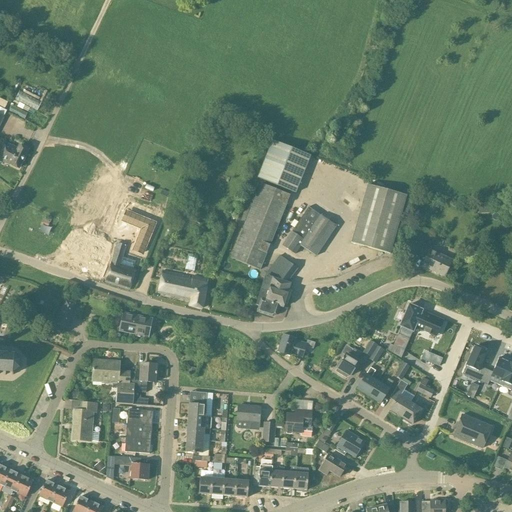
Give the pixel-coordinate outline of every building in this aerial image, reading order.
[(37,110),(43,100),(21,89),(15,99),(37,110)] [(310,156),(272,141),(257,177),(295,192),(310,156)] [(17,149),(4,143),(0,150),(0,158),(18,168),(28,149),(20,145),(17,149)] [(260,270),(290,195),(261,183),(231,258),(260,270)] [(390,254),(407,195),(368,184),(351,242),(390,254)] [(350,206),(354,202),(337,187),(334,190),(350,206)] [(316,256),(336,226),(308,206),(282,245),(295,254),(301,246),(316,256)] [(92,207),(81,238),(93,242),(104,211),(92,207)] [(125,217),(121,226),(140,234),(132,254),(141,258),(153,228),(125,217)] [(415,232),(413,237),(422,241),(424,236),(415,232)] [(108,248),(87,240),(83,249),(80,248),(74,263),(102,274),(108,259),(105,258),(108,248)] [(116,241),(106,283),(130,289),(138,261),(124,257),(127,244),(116,241)] [(445,277),(452,260),(430,249),(431,248),(419,242),(414,252),(425,257),(421,266),(445,277)] [(188,253),(187,259),(186,259),(185,259),(184,263),(186,263),(185,269),(185,270),(194,272),(198,255),(197,255),(188,253)] [(265,302),(279,306),(283,307),(291,284),(288,283),(298,268),(280,255),(261,280),(271,284),(268,292),(260,290),(257,299),(257,300),(261,301),(261,299),(265,301),(265,302)] [(192,279),(189,278),(189,276),(162,270),(158,293),(191,300),(190,305),(202,308),(209,279),(193,276),(192,279)] [(67,328),(76,303),(65,299),(56,325),(67,328)] [(276,315),(279,306),(265,302),(265,301),(261,299),(261,301),(257,300),(256,306),(259,307),(257,312),(272,317),(276,315)] [(405,300),(395,321),(408,327),(411,321),(417,309),(418,306),(405,300)] [(417,309),(411,321),(431,331),(438,318),(417,309)] [(148,338),(152,319),(123,313),(119,331),(148,338)] [(302,358),(306,344),(295,340),(295,339),(283,335),(277,352),(290,356),(290,355),(302,358)] [(363,353),(370,357),(377,346),(370,341),(363,353)] [(405,350),(390,344),(387,350),(401,359),(405,350)] [(377,346),(370,357),(370,358),(369,360),(375,364),(383,350),(377,346)] [(468,362),(465,369),(475,374),(473,378),(480,381),(485,370),(479,367),(485,353),(483,352),(484,350),(475,346),(471,354),(470,353),(466,361),(468,362)] [(361,353),(354,348),(349,356),(346,354),(337,369),(338,369),(337,372),(343,376),(345,373),(350,376),(359,362),(357,361),(361,353)] [(0,372),(12,374),(19,368),(19,360),(14,354),(0,352),(0,372)] [(439,366),(442,358),(431,354),(427,361),(439,366)] [(485,370),(480,381),(487,384),(489,380),(499,385),(510,362),(501,358),(500,360),(498,359),(491,373),(485,370)] [(116,404),(133,405),(134,384),(134,381),(135,377),(130,377),(130,372),(119,371),(119,362),(94,360),(92,382),(113,383),(112,388),(117,388),(116,404)] [(410,367),(403,362),(394,376),(402,380),(410,367)] [(511,363),(510,362),(499,385),(510,390),(508,394),(511,396),(511,363)] [(134,384),(133,405),(148,406),(148,399),(141,398),(141,393),(146,393),(147,382),(155,382),(157,365),(141,364),(140,381),(134,381),(134,384)] [(368,397),(378,382),(377,381),(371,378),(376,370),(370,367),(366,374),(357,390),(368,397)] [(378,382),(368,397),(380,404),(389,389),(394,382),(389,379),(384,386),(378,382)] [(390,410),(401,417),(410,403),(400,396),(407,384),(401,380),(390,398),(395,402),(390,410)] [(425,386),(424,385),(421,383),(420,383),(416,392),(430,399),(434,391),(425,386)] [(479,386),(472,383),(470,388),(477,391),(479,386)] [(189,404),(188,416),(205,417),(207,393),(197,393),(196,404),(189,404)] [(96,414),(97,404),(82,402),(81,411),(74,410),(72,440),(98,442),(99,433),(92,432),(93,414),(96,414)] [(410,403),(401,417),(412,424),(417,417),(420,418),(426,407),(419,403),(416,406),(410,403)] [(259,423),(260,407),(238,406),(237,421),(236,427),(238,428),(246,429),(248,428),(259,428),(259,423)] [(127,424),(152,426),(153,412),(128,410),(127,424)] [(310,427),(311,412),(295,410),(295,415),(287,414),(285,432),(301,434),(301,436),(312,437),(312,427),(310,427)] [(491,427),(462,415),(453,436),(482,449),(491,427)] [(188,416),(187,428),(209,429),(210,417),(205,417),(188,416)] [(273,443),(275,424),(264,423),(263,442),(273,443)] [(151,440),(152,426),(127,424),(126,438),(151,440)] [(187,428),(186,440),(203,441),(204,435),(208,435),(209,429),(187,428)] [(325,430),(319,441),(324,444),(331,433),(325,430)] [(355,457),(364,443),(346,432),(337,446),(335,450),(345,456),(347,452),(355,457)] [(149,454),(151,440),(126,438),(125,452),(149,454)] [(210,441),(203,441),(186,440),(185,452),(193,453),(193,457),(199,457),(199,456),(202,456),(208,457),(210,441)] [(324,444),(319,441),(318,441),(315,447),(325,453),(329,448),(324,444)] [(273,458),(273,455),(273,450),(264,449),(258,457),(260,459),(264,454),(265,454),(265,457),(273,458)] [(511,450),(507,461),(498,457),(493,467),(500,470),(502,467),(511,471),(511,450)] [(214,457),(213,464),(226,465),(226,463),(227,458),(227,455),(226,455),(221,455),(215,454),(214,457)] [(339,477),(346,466),(328,455),(319,471),(326,475),(329,471),(339,477)] [(114,470),(115,457),(107,456),(107,469),(114,470)] [(210,457),(208,457),(202,456),(201,461),(195,461),(194,467),(206,468),(207,462),(209,462),(210,457)] [(147,480),(148,465),(140,465),(141,459),(125,458),(125,464),(131,464),(130,479),(147,480)] [(104,467),(101,463),(96,468),(99,472),(104,467)] [(0,484),(3,486),(10,471),(3,468),(3,466),(1,465),(0,466),(0,484)] [(271,487),(272,471),(272,466),(260,465),(260,470),(259,470),(259,471),(254,471),(253,486),(271,487)] [(282,488),(294,489),(296,468),(296,466),(291,466),(291,473),(284,472),(282,488)] [(271,487),(282,488),(284,472),(284,467),(280,467),(279,472),(272,471),(271,487)] [(308,469),(296,468),(294,489),(306,490),(308,474),(308,469)] [(14,492),(21,476),(14,473),(15,471),(12,470),(12,472),(10,471),(3,486),(14,492)] [(223,496),(224,480),(225,474),(213,473),(212,479),(211,495),(223,496)] [(21,476),(14,492),(26,497),(33,482),(21,476)] [(211,495),(212,479),(200,478),(199,494),(211,495)] [(235,497),(236,481),(224,480),(223,496),(235,497)] [(50,502),(58,486),(46,481),(39,497),(50,502)] [(236,481),(235,497),(247,498),(248,482),(236,481)] [(58,486),(50,502),(62,507),(69,492),(58,486)] [(12,497),(9,496),(3,510),(5,511),(6,510),(12,497)] [(14,498),(12,497),(6,510),(8,511),(14,498)] [(86,511),(91,502),(80,497),(72,511),(86,511)] [(430,501),(430,511),(444,511),(444,501),(430,501)] [(91,502),(86,511),(101,511),(103,508),(91,502)] [(415,511),(416,510),(414,510),(414,503),(400,503),(400,511),(415,511)]
